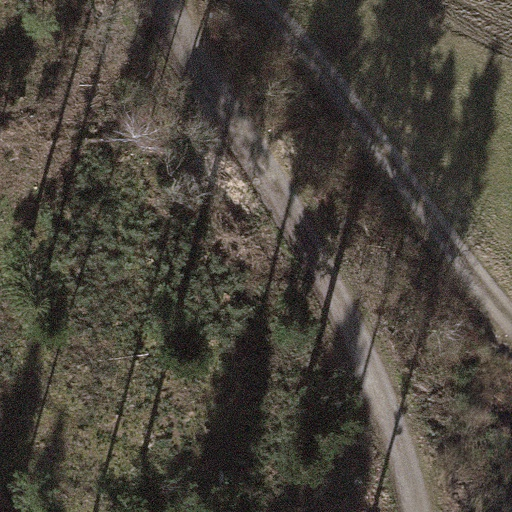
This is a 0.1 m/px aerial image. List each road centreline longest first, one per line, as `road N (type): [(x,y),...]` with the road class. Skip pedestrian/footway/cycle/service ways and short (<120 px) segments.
road 1 (track): [(210,0),(391,399),(417,511)]
road 2 (track): [(511,317),(255,0)]
road 3 (track): [(0,247),(162,0)]
